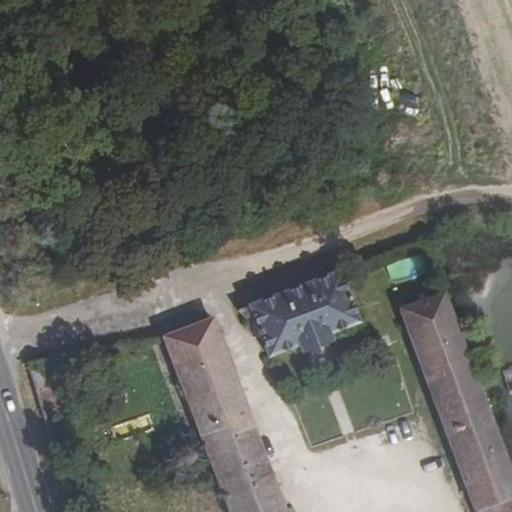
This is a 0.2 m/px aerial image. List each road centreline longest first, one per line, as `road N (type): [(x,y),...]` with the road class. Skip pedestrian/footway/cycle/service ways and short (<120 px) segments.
road 1 (track): [(511,197),(384,221),(0,356)]
road 2 (track): [(309,511),(213,281)]
road 3 (primary): [(36,511),(0,391)]
